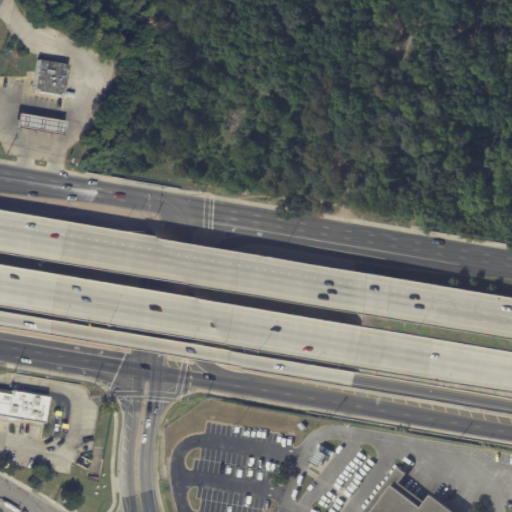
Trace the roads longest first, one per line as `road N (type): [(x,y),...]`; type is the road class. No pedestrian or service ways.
road 1 (secondary): [(149,374),(511,434)]
road 2 (motorway): [(361,296),(0,235)]
road 3 (motorway): [(0,286),(353,349)]
road 4 (motorway): [(0,319),(348,380)]
road 5 (secondary): [(278,227),(238,243),(216,280),(205,342),(210,364),(244,392)]
road 6 (secondary): [(181,211),(0,179)]
road 7 (secondary): [(459,256),(278,227)]
road 8 (secondary): [(181,211),(149,374)]
road 9 (motorway): [(348,380),(511,407)]
road 10 (motorway): [(353,349),(511,376)]
road 11 (motorway): [(511,321),(361,296)]
road 12 (secondary): [(149,374),(136,435),(140,511)]
road 13 (secondary): [(18,351),(149,374)]
